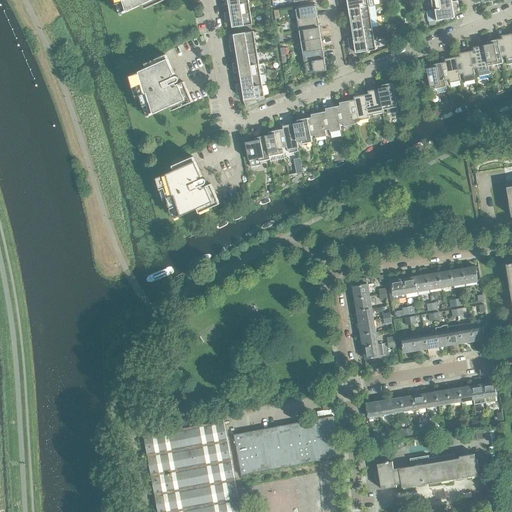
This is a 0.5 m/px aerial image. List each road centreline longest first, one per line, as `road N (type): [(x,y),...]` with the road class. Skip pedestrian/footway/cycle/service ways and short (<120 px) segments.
road 1 (residential): [(344,387),(331,272),(511,243)]
road 2 (residential): [(344,387),(511,357)]
road 3 (residential): [(345,82),(472,29)]
road 4 (residential): [(237,128),(226,123),(206,0)]
road 5 (residential): [(355,511),(344,387)]
